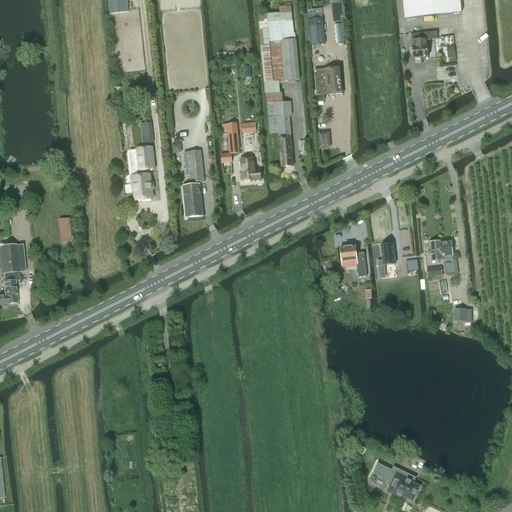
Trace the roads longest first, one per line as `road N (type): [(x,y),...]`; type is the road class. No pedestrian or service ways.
road 1 (primary): [(0,364),(511,103)]
road 2 (unclassified): [(0,379),(511,120)]
road 3 (unknown): [(171,276),(157,232),(169,210),(148,3)]
road 4 (unknown): [(357,181),(337,50)]
road 5 (unknown): [(220,251),(204,120)]
